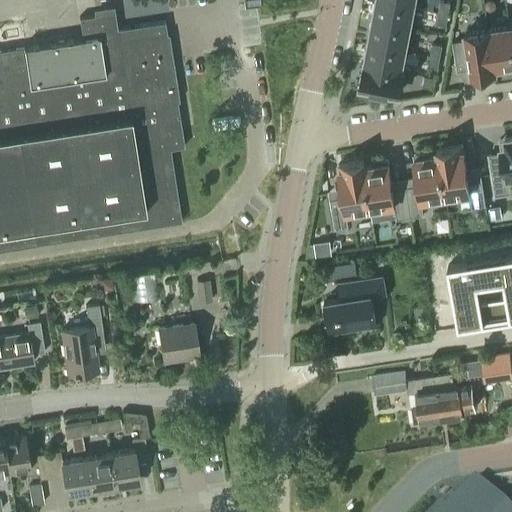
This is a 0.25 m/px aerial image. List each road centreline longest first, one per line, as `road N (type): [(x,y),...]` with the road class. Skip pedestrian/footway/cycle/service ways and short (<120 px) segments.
road 1 (residential): [(267,386),(0,411)]
road 2 (residential): [(267,386),(332,363),(511,335)]
road 3 (residential): [(267,386),(276,264),(302,141)]
road 4 (residential): [(302,141),(511,111)]
road 5 (residential): [(132,511),(275,487)]
road 6 (residential): [(302,141),(332,0)]
road 7 (tertiary): [(388,511),(429,468),(511,454)]
